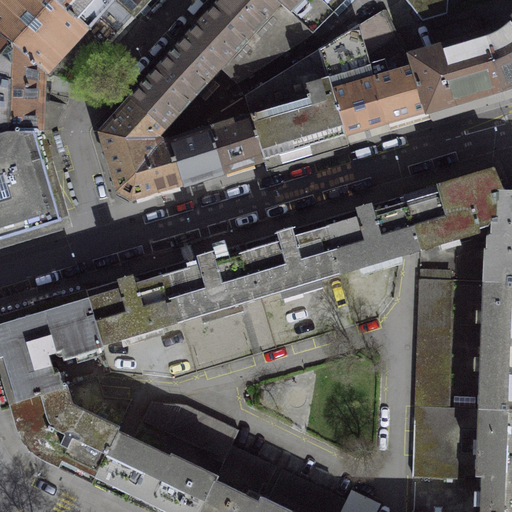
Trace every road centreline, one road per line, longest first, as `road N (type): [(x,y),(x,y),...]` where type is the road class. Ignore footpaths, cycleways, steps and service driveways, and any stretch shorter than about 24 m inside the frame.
road 1 (residential): [(94,251),(511,124)]
road 2 (residential): [(94,251),(62,134),(190,0)]
